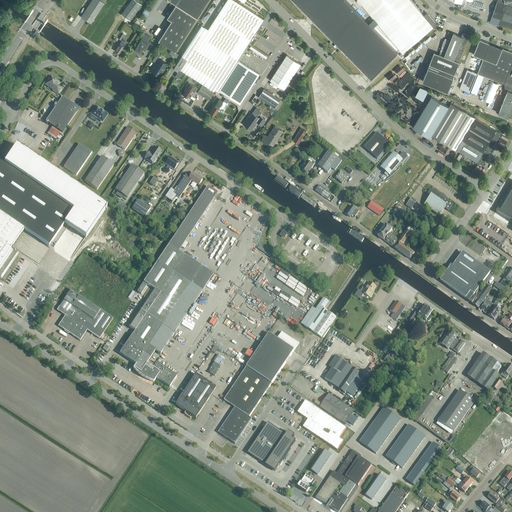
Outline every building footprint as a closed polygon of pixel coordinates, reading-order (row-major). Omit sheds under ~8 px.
[(91,23),(104,3),(99,0),(91,0),(81,17),(91,23)] [(129,21),(141,5),(134,0),(122,16),(129,21)] [(196,18),(207,0),(168,0),(176,4),(167,18),(171,21),(158,41),(175,52),(197,18),(196,18)] [(226,0),(208,29),(201,25),(181,56),(173,69),(177,72),(179,69),(202,84),(202,85),(197,92),(208,100),(215,89),(240,104),(259,74),(238,60),(264,20),(233,0),(226,0)] [(293,0),(371,79),(397,53),(345,0),(293,0)] [(380,0),(367,11),(398,48),(402,53),(408,48),(433,27),(433,28),(437,25),(427,13),(423,16),(413,4),(410,0),(380,0)] [(511,0),(497,0),(497,1),(492,16),(501,19),(499,25),(511,28),(511,0)] [(115,51),(119,53),(126,43),(124,41),(125,40),(123,38),(125,35),(123,33),(119,39),(121,41),(115,51)] [(144,51),(146,48),(149,42),(148,41),(150,37),(143,33),(133,50),(140,54),(143,50),(144,51)] [(447,91),(470,36),(463,33),(461,37),(453,33),(444,56),(434,52),(422,81),(447,91)] [(476,48),(473,55),(483,59),(479,67),(477,73),(505,84),(504,86),(504,87),(505,89),(506,90),(507,90),(498,113),(508,117),(511,107),(511,52),(501,48),(479,40),(476,48)] [(159,76),(167,64),(158,58),(160,55),(157,53),(152,61),(155,63),(150,71),(159,76)] [(284,89),(301,64),(287,55),(270,80),(284,89)] [(180,79),(183,73),(179,70),(175,76),(180,79)] [(467,70),(460,88),(470,92),(477,74),(472,72),(467,70)] [(58,87),(56,86),(59,83),(54,80),(55,79),(51,76),(48,80),(48,81),(45,85),(53,90),(52,91),(58,95),(62,89),(58,87)] [(485,100),(493,103),(500,84),(491,81),(485,100)] [(197,88),(188,82),(185,87),(186,87),(182,94),(187,98),(192,91),(194,93),(197,88)] [(415,96),(423,100),(428,90),(419,86),(415,96)] [(275,108),(280,100),(264,89),(258,97),(275,108)] [(431,96),(412,127),(431,139),(432,137),(433,136),(477,162),(482,165),(500,134),(495,131),(496,131),(475,118),(466,112),(451,103),(449,107),(431,96)] [(209,112),(214,116),(217,111),(219,109),(219,108),(218,108),(219,107),(223,101),(217,97),(213,103),(214,104),(214,105),(214,104),(209,112)] [(62,134),(79,109),(62,98),(45,122),(62,134)] [(96,107),(91,114),(102,122),(107,115),(96,107)] [(258,117),(252,113),(250,116),(249,116),(243,124),(251,130),(257,122),(262,125),(266,120),(259,115),(258,117)] [(273,145),(283,131),(275,126),(268,137),(265,134),(262,139),(262,140),(262,142),(263,143),(264,144),(265,144),(266,144),(267,144),(269,144),(269,143),(273,145)] [(125,151),(136,134),(127,128),(116,145),(125,151)] [(298,144),(307,131),(301,128),(293,141),(298,144)] [(377,159),(390,144),(377,133),(364,148),(377,159)] [(76,176),(92,153),(79,144),(64,167),(76,176)] [(0,277),(1,278),(17,254),(14,253),(16,251),(11,248),(24,229),(49,246),(64,224),(85,239),(107,207),(17,145),(4,164),(0,161),(0,277)] [(437,151),(443,154),(446,148),(440,145),(437,151)] [(153,165),(161,153),(162,152),(155,147),(151,154),(148,152),(144,159),(153,165)] [(328,173),(338,159),(338,158),(333,155),(328,152),(318,166),(328,173)] [(394,152),(380,168),(389,176),(402,162),(402,163),(408,157),(403,152),(399,157),(394,152)] [(97,190),(114,165),(101,156),(84,181),(97,190)] [(174,171),(179,163),(169,157),(164,164),(168,166),(166,168),(165,169),(163,171),(164,172),(167,174),(168,174),(169,172),(169,170),(170,168),(174,171)] [(307,174),(315,164),(313,162),(311,164),(307,162),(301,170),(307,174)] [(144,175),(132,166),(115,191),(127,200),(144,175)] [(348,177),(341,172),(335,178),(342,184),(348,177)] [(202,180),(192,173),(190,176),(186,174),(172,194),(179,198),(191,181),(198,186),(202,180)] [(288,184),(276,176),(273,180),(285,188),(288,184)] [(153,187),(158,180),(154,177),(149,184),(153,187)] [(302,194),(290,186),(287,191),(298,199),(302,194)] [(315,191),(327,200),(331,194),(319,186),(315,191)] [(511,186),(496,213),(511,222),(511,186)] [(207,187),(169,245),(144,282),(155,290),(129,328),(135,331),(124,348),(123,347),(119,354),(136,365),(133,369),(134,371),(136,373),(138,375),(140,376),(141,377),(143,378),(147,381),(149,381),(150,382),(153,383),(153,382),(156,379),(169,388),(176,377),(156,363),(153,369),(151,368),(153,366),(149,363),(148,365),(146,364),(155,351),(160,354),(202,292),(213,275),(179,252),(217,193),(207,187)] [(437,192),(430,190),(426,195),(430,198),(424,205),(439,217),(445,209),(448,211),(452,206),(448,200),(444,194),(437,192)] [(316,204),(303,195),(300,199),(313,208),(316,204)] [(411,210),(417,202),(411,198),(406,206),(411,210)] [(144,218),(150,209),(138,200),(132,209),(144,218)] [(372,201),(367,208),(380,216),(384,210),(372,201)] [(355,217),(357,213),(359,211),(351,206),(346,215),(350,218),(351,216),(352,217),(353,215),(355,217)] [(400,220),(404,215),(400,211),(396,216),(400,220)] [(394,231),(397,226),(391,222),(388,227),(386,225),(378,236),(384,241),(392,229),(394,231)] [(415,253),(414,254),(405,247),(402,245),(410,234),(412,236),(413,235),(416,237),(418,233),(415,231),(417,229),(412,225),(407,232),(395,249),(410,260),(411,258),(412,258),(411,260),(415,263),(420,256),(415,253)] [(364,238),(351,229),(348,233),(361,242),(364,238)] [(390,245),(395,238),(389,233),(384,241),(390,245)] [(395,238),(390,245),(394,248),(399,241),(395,238)] [(484,282),(490,274),(490,273),(463,253),(452,267),(451,266),(441,280),(449,286),(448,287),(465,299),(470,292),(474,295),(476,292),(480,287),(484,282)] [(508,282),(511,276),(511,269),(509,268),(502,278),(508,282)] [(490,274),(484,282),(487,284),(493,276),(490,274)] [(230,279),(226,285),(234,291),(238,285),(230,279)] [(499,290),(502,286),(497,282),(494,286),(499,290)] [(141,294),(146,286),(143,283),(137,292),(141,294)] [(358,290),(355,295),(360,299),(364,294),(370,298),(373,294),(372,294),(374,290),(375,291),(376,290),(378,288),(378,286),(375,285),(374,285),(373,286),(369,283),(365,288),(363,287),(360,291),(358,290)] [(478,308),(492,290),(487,286),(473,305),(478,308)] [(103,332),(113,319),(70,290),(57,310),(65,316),(58,326),(80,341),(87,331),(99,339),(103,332)] [(470,292),(465,299),(472,304),(479,294),(476,292),(474,295),(470,292)] [(224,296),(223,298),(219,296),(216,299),(225,305),(229,298),(224,296)] [(323,299),(304,327),(321,338),(336,317),(323,309),(328,302),(323,299)] [(396,321),(405,308),(396,302),(390,311),(393,313),(391,317),(396,321)] [(494,320),(501,310),(496,307),(499,304),(496,302),(493,306),(494,306),(488,316),(494,320)] [(486,314),(490,308),(483,303),(479,309),(486,314)] [(430,322),(432,318),(431,317),(430,316),(433,311),(425,305),(418,315),(419,316),(417,319),(421,321),(422,319),(426,321),(428,322),(430,322)] [(412,323),(418,315),(413,312),(408,320),(412,323)] [(511,315),(508,319),(505,317),(500,324),(507,329),(511,322),(511,315)] [(222,324),(228,327),(230,323),(236,327),(238,325),(226,318),(222,324)] [(241,346),(249,332),(238,326),(235,331),(240,334),(238,337),(234,344),(237,346),(238,344),(241,346)] [(455,339),(457,336),(450,331),(447,336),(445,338),(444,337),(439,344),(447,349),(449,347),(454,350),(453,351),(458,354),(465,344),(460,340),(459,342),(455,339)] [(293,340),(282,333),(277,339),(269,334),(224,401),(235,408),(218,433),(235,444),(251,419),(249,417),(271,384),(272,384),(299,343),(293,339),(293,340)] [(226,352),(229,348),(224,344),(221,349),(226,352)] [(372,365),(376,358),(363,349),(358,356),(372,365)] [(483,354),(468,376),(488,391),(499,376),(496,374),(501,367),(483,354)] [(226,360),(218,355),(208,372),(214,377),(226,360)] [(346,392),(349,394),(362,375),(352,368),(335,356),(328,366),(331,369),(324,380),(345,394),(346,392)] [(448,373),(457,359),(454,357),(452,360),(444,370),(448,373)] [(511,378),(511,377),(511,373),(511,371),(511,369),(511,368),(511,367),(508,365),(501,376),(506,379),(509,376),(511,378)] [(199,411),(215,388),(195,375),(182,395),(175,405),(185,412),(184,414),(184,415),(190,419),(192,416),(195,418),(200,411),(199,411)] [(498,391),(503,384),(497,380),(492,387),(498,391)] [(314,384),(311,390),(318,393),(321,388),(314,384)] [(453,432),(474,402),(459,391),(438,421),(453,432)] [(320,407),(320,408),(345,424),(347,421),(349,418),(351,415),(354,411),(340,401),(333,397),(329,394),(320,407)] [(427,396),(413,419),(419,422),(432,399),(427,396)] [(337,451),(343,442),(339,439),(346,428),(320,411),(314,407),(305,401),(297,413),(308,420),(303,427),(337,451)] [(384,408),(359,443),(376,454),(400,420),(384,408)] [(268,423),(248,454),(275,472),(283,460),(283,461),(295,442),(292,440),(294,436),(288,432),(286,435),(268,423)] [(409,426),(386,457),(392,462),(392,463),(394,465),(395,464),(402,469),(425,437),(409,426)] [(511,434),(506,429),(502,433),(509,439),(511,435),(511,434)] [(305,440),(310,434),(303,430),(299,436),(305,440)] [(502,433),(499,438),(506,443),(509,439),(502,433)] [(433,443),(406,480),(414,486),(441,449),(433,443)] [(490,448),(487,452),(494,458),(497,454),(490,448)] [(323,450),(310,471),(317,476),(331,455),(323,450)] [(353,451),(339,471),(340,472),(338,475),(333,472),(316,498),(325,505),(330,508),(336,511),(338,511),(348,499),(347,498),(356,485),(358,486),(371,466),(360,458),(359,457),(360,456),(353,451)] [(487,452),(483,456),(490,462),(494,458),(487,452)] [(483,456),(480,461),(487,466),(490,462),(483,456)] [(291,483),(303,463),(294,457),(282,477),(291,483)] [(480,461),(476,465),(483,471),(487,466),(480,461)] [(464,471),(459,467),(456,470),(462,475),(464,471)] [(474,470),(471,467),(470,469),(469,468),(469,469),(472,472),(471,474),(476,479),(480,474),(474,470)] [(505,477),(499,484),(504,488),(510,481),(509,481),(511,477),(511,473),(510,472),(505,477)] [(300,482),(297,487),(306,493),(306,492),(309,488),(314,480),(306,475),(300,483),(300,482)] [(378,475),(365,495),(372,500),(386,480),(378,475)] [(463,483),(469,488),(473,483),(468,479),(468,478),(465,475),(463,477),(466,480),(463,483)] [(446,483),(451,486),(453,488),(456,483),(450,478),(446,483)] [(464,493),(469,488),(463,483),(460,487),(457,485),(455,487),(459,490),(459,489),(464,493)] [(378,511),(396,511),(406,499),(409,494),(398,486),(380,511),(378,511)] [(456,503),(460,498),(451,491),(449,493),(452,495),(450,497),(456,503)] [(494,495),(491,493),(488,498),(495,504),(497,502),(500,504),(503,501),(500,499),(499,500),(497,498),(499,496),(495,493),(494,495)] [(436,504),(428,498),(425,503),(434,508),(436,504)] [(446,511),(449,511),(453,507),(445,501),(443,505),(445,506),(442,509),(446,511)] [(493,510),(492,510),(492,509),(484,502),(480,507),(484,510),(483,511),(489,511),(490,511),(499,511),(495,508),(493,510)]
